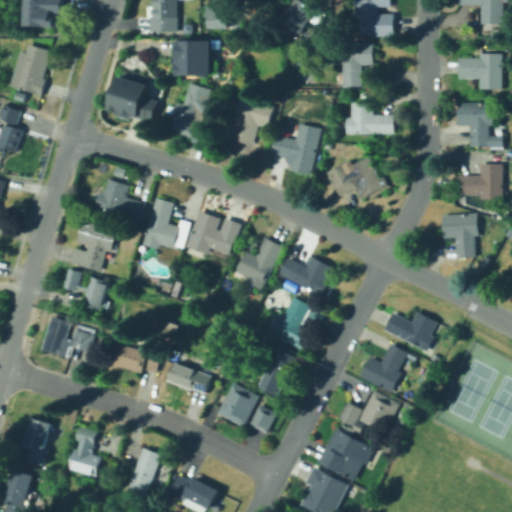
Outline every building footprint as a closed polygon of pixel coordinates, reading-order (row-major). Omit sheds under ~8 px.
[(61,25),(28,24),(28,0),(65,0),(65,11),(61,11),(61,25)] [(176,31),(151,31),(151,15),(154,15),(154,0),(178,0),(178,27),(176,27),(176,31)] [(235,29),(212,29),(212,15),(207,15),(207,3),(220,3),(220,0),(238,0),(238,24),(235,24),(235,29)] [(298,37),(282,27),(296,0),(314,0),(314,1),(323,7),(327,10),(319,24),(307,21),(298,37)] [(384,30),(363,30),(363,7),(359,7),(359,0),(395,0),(395,6),(384,7),(384,30)] [(508,24),(484,24),(484,5),(460,5),(460,0),(511,0),(511,4),(508,4),(508,24)] [(177,75),(176,41),(216,40),(216,74),(177,75)] [(366,86),(347,86),(347,65),(335,65),(334,42),(377,42),(377,64),(366,65),(366,86)] [(45,96),(15,85),(25,50),(29,51),(32,43),(55,49),(46,78),(50,79),(45,96)] [(505,90),(482,90),(482,79),(462,79),(461,58),(481,58),(481,53),(505,53),(505,90)] [(336,82),(335,73),(343,73),(343,82),(336,82)] [(142,117),(133,114),(132,119),(118,114),(119,110),(111,107),(121,75),(151,85),(147,96),(159,100),(154,119),(142,115),(142,117)] [(173,128),(173,126),(177,115),(174,114),(178,100),(185,102),(191,82),(200,84),(213,89),(202,128),(212,131),(207,145),(193,141),(194,137),(177,132),(177,129),(173,128)] [(253,144),(219,134),(226,112),(235,115),(241,95),(275,104),(269,126),(258,123),(253,144)] [(398,133),(351,133),(350,116),(354,116),(354,102),(377,102),(377,114),(398,114),(398,133)] [(506,148),(490,148),(490,146),(473,147),(473,125),(462,126),(461,103),(495,102),(496,127),(491,127),(491,136),(506,135),(506,148)] [(18,151),(2,145),(10,121),(1,118),(7,103),(24,110),(18,126),(27,129),(18,151)] [(311,172),(290,167),(292,158),(273,153),(277,134),(297,139),(298,133),(319,138),(319,140),(321,141),(319,148),(317,148),(311,172)] [(362,198),(358,187),(342,195),(334,179),(332,180),(327,171),(347,162),(350,169),(352,168),(350,165),(371,155),(381,176),(385,174),(390,184),(362,198)] [(483,200),(483,194),(462,195),(461,176),(483,175),(483,165),(505,164),(506,200),(483,200)] [(142,221),(96,207),(101,191),(105,192),(109,178),(131,184),(128,195),(148,201),(142,221)] [(175,248),(161,243),(160,248),(144,243),(157,196),(177,202),(174,212),(170,222),(180,225),(182,218),(193,221),(185,247),(176,244),(175,248)] [(206,257),(191,252),(193,248),(188,247),(201,209),(223,217),(219,228),(222,229),(226,217),(244,223),(239,238),(237,237),(231,253),(212,247),(210,254),(207,253),(206,257)] [(459,258),(457,236),(445,237),(444,214),(479,212),(480,234),(476,235),(478,256),(459,258)] [(102,270),(71,262),(76,247),(88,250),(90,245),(78,241),(84,219),(118,229),(112,251),(108,250),(102,270)] [(265,290),(237,276),(249,251),(259,256),(269,237),(287,246),(265,290)] [(286,277),(282,275),(291,257),(310,266),(315,256),(336,267),(329,280),(333,282),(325,297),(286,277)] [(103,310),(83,304),(87,290),(78,287),(78,290),(64,286),(69,267),(83,271),(80,282),(89,284),(91,275),(111,281),(103,310)] [(179,296),(171,294),(174,289),(178,279),(184,282),(179,296)] [(305,350),(273,334),(283,313),(288,316),(297,297),(314,305),(313,306),(315,307),(316,305),(329,312),(322,327),(310,320),(307,325),(315,329),(305,350)] [(217,313),(210,310),(213,302),(220,305),(217,313)] [(430,353),(388,330),(396,313),(415,323),(421,312),(442,322),(435,336),(438,337),(430,353)] [(71,357),(42,349),(52,315),(72,321),(67,337),(73,339),(76,328),(78,323),(96,328),(94,333),(96,334),(91,351),(74,346),(71,357)] [(144,373),(112,362),(118,342),(137,348),(138,345),(164,353),(157,372),(145,368),(144,373)] [(395,394),(363,377),(373,357),(384,362),(394,344),(412,353),(402,372),(406,373),(395,394)] [(282,396),(263,387),(272,367),(274,368),(283,348),(303,357),(295,374),(292,372),(282,396)] [(210,394),(176,382),(169,380),(176,363),(216,376),(210,394)] [(247,427),(220,413),(236,382),(263,396),(247,427)] [(359,480),(321,460),(338,426),(348,431),(351,425),(355,427),(357,423),(344,417),(352,402),(365,409),(361,416),(363,417),(378,388),(404,402),(389,432),(371,423),(365,435),(377,441),(375,445),(379,447),(371,464),(368,463),(359,480)] [(270,432),(253,424),(262,405),(279,413),(270,432)] [(46,466),(28,460),(32,447),(28,445),(36,417),(57,423),(49,451),(51,451),(46,466)] [(98,478),(72,470),(72,468),(69,467),(75,449),(81,450),(84,440),(78,438),(82,425),(99,431),(95,444),(93,444),(91,451),(105,456),(98,478)] [(149,500),(130,493),(147,446),(165,452),(149,500)] [(317,511),(299,502),(318,466),(336,475),(329,488),(332,490),(328,499),(325,497),(317,511)] [(28,511),(7,511),(10,503),(7,502),(16,469),(36,475),(30,498),(35,499),(32,508),(30,507),(28,511)] [(220,510),(210,505),(207,511),(205,511),(185,502),(188,497),(174,490),(183,473),(195,480),(197,476),(224,489),(218,502),(223,505),(220,510)]
